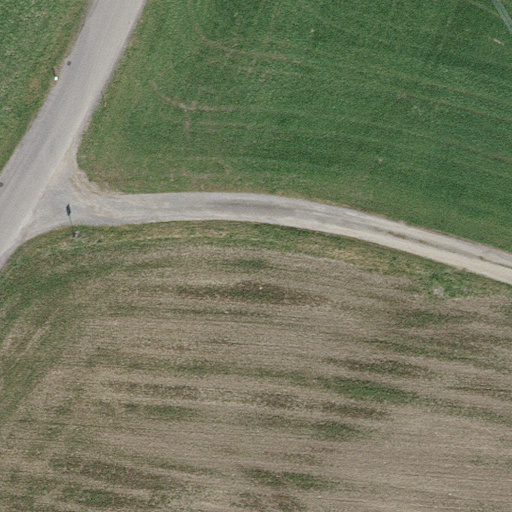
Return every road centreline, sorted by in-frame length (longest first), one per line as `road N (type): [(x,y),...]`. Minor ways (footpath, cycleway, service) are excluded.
road 1 (track): [(12,207),(183,201),(311,212),(511,268)]
road 2 (unclassified): [(120,0),(86,77),(0,226)]
